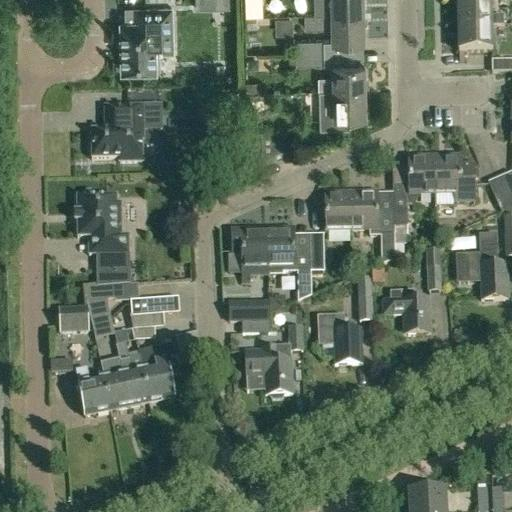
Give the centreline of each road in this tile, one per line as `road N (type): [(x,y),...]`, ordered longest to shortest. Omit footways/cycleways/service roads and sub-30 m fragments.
road 1 (residential): [(48,511),(41,492),(30,73)]
road 2 (residential): [(118,511),(511,339)]
road 3 (residential): [(207,343),(205,222),(220,207),(399,126),(407,93)]
road 4 (tertiary): [(229,511),(511,389)]
road 5 (residential): [(96,0),(93,70),(30,73)]
